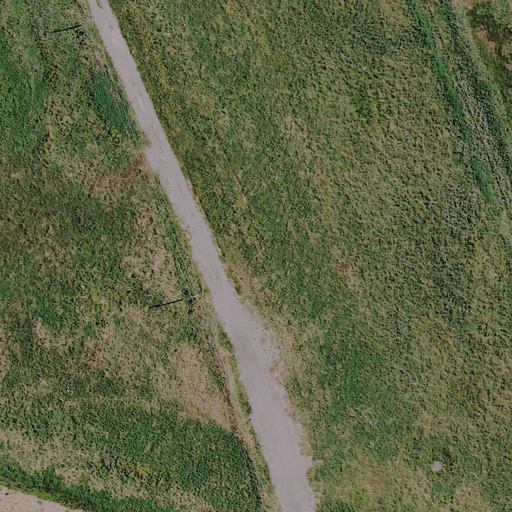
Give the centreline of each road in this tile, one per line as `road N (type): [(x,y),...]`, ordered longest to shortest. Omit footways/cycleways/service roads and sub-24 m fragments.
road 1 (secondary): [(319,368),(172,0)]
road 2 (secondary): [(268,0),(403,342)]
road 3 (secondary): [(0,465),(319,368)]
road 4 (secondary): [(403,342),(460,511)]
road 5 (secondary): [(368,511),(319,368)]
